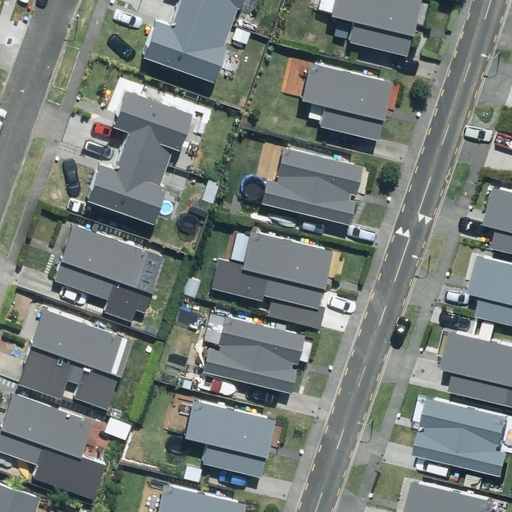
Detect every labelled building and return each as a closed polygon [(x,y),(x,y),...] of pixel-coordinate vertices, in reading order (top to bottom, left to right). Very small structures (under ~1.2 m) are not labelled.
[(168,0),(167,6),(220,24),(227,6),(230,7),(232,0),(168,0)] [(335,35),(403,50),(407,30),(418,32),(425,0),(312,0),(311,8),(340,15),(335,35)] [(220,24),(167,6),(161,25),(145,19),(138,37),(131,56),(203,82),(216,46),(213,45),(220,24)] [(298,118),(376,137),(384,113),(392,114),(401,80),(297,56),(287,93),(304,96),(298,118)] [(111,148),(159,166),(166,149),(170,149),(183,114),(117,88),(103,125),(118,131),(111,148)] [(269,165),(259,205),(350,228),(359,191),(371,192),(378,164),(264,136),(258,161),(269,165)] [(159,166),(111,148),(104,166),(91,162),(77,198),(142,222),(156,186),(152,185),(159,166)] [(511,191),(505,190),(494,228),(507,232),(502,251),(511,253),(511,191)] [(148,251),(69,222),(55,260),(57,260),(51,278),(106,299),(113,281),(134,289),(148,251)] [(257,288),(316,302),(321,280),(326,280),(334,248),(252,228),(243,264),(263,267),(257,288)] [(511,264),(485,258),(476,295),(492,299),(486,321),(511,327),(511,264)] [(117,336),(40,307),(23,344),(27,345),(19,364),(77,384),(84,365),(104,373),(117,336)] [(299,366),(307,340),(219,313),(209,347),(192,342),(183,371),(299,406),(306,381),(289,374),(294,364),(299,366)] [(511,347),(455,333),(446,370),(461,374),(455,394),(511,409),(511,347)] [(89,419),(9,390),(0,413),(0,451),(47,468),(54,449),(75,457),(89,419)] [(503,415),(423,395),(417,422),(427,424),(425,432),(417,430),(411,456),(499,478),(505,452),(495,450),(503,415)] [(263,452),(271,421),(202,404),(194,436),(210,440),(205,459),(251,471),(256,452),(263,452)] [(26,511),(34,493),(0,481),(0,511),(26,511)] [(241,511),(244,503),(173,485),(167,511),(241,511)] [(498,511),(501,504),(421,486),(415,511),(498,511)]
